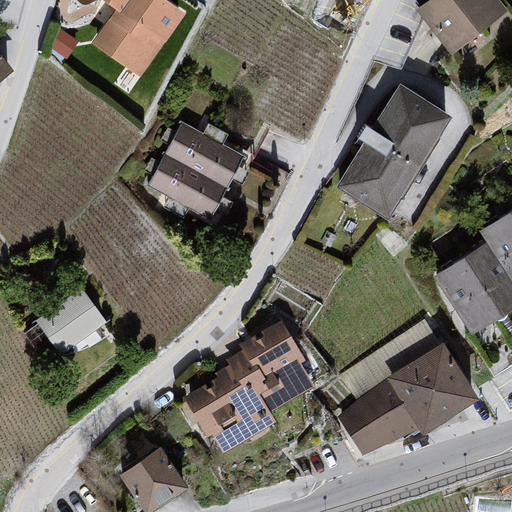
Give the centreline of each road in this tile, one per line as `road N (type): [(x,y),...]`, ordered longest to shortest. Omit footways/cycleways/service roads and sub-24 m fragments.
road 1 (residential): [(394,0),(285,225),(219,319),(52,472),(29,511)]
road 2 (residential): [(511,435),(285,511)]
road 3 (residential): [(42,0),(0,127)]
